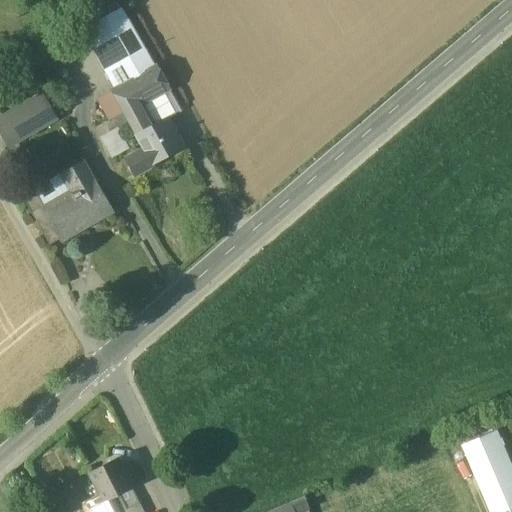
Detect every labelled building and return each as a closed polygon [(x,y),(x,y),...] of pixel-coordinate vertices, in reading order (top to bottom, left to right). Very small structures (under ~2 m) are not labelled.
[(154,68),(120,9),(92,26),(115,66),(110,70),(120,87),(154,68)] [(120,87),(98,99),(110,120),(124,112),(139,106),(139,105),(168,89),(156,68),(154,68),(120,87)] [(36,99),(0,119),(0,130),(9,145),(50,122),(36,99)] [(139,105),(139,106),(124,112),(144,148),(125,159),(133,175),(153,164),(183,148),(166,118),(151,127),(139,105)] [(44,207),(43,208),(60,239),(61,240),(111,212),(83,163),(62,175),(72,192),(44,207)] [(43,206),(31,185),(19,192),(31,213),(43,206)] [(60,239),(43,208),(44,207),(43,206),(31,213),(49,245),(60,239)] [(511,511),(511,472),(495,433),(463,447),(490,511),(511,511)] [(117,460),(89,474),(99,495),(98,496),(102,504),(118,495),(132,488),(137,485),(127,465),(121,468),(117,460)] [(132,488),(118,495),(126,510),(130,507),(132,511),(136,511),(133,506),(139,503),(132,488)] [(126,510),(118,495),(102,504),(105,511),(132,511),(130,507),(126,510)] [(98,496),(86,502),(90,511),(105,511),(102,504),(98,496)] [(304,497),(290,503),(294,511),(304,511),(309,510),(304,497)] [(143,511),(139,503),(133,506),(136,511),(143,511)] [(294,511),(290,503),(271,511),(294,511)]
